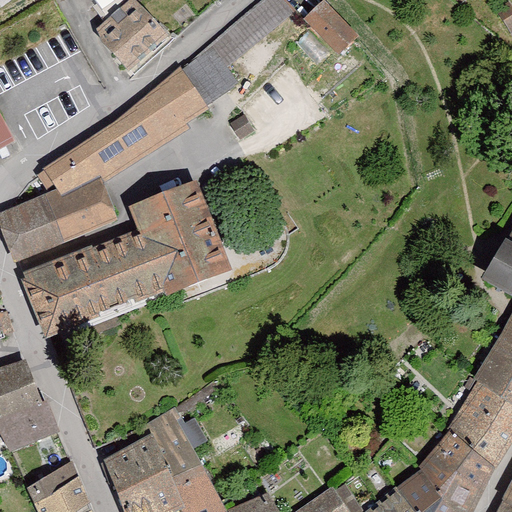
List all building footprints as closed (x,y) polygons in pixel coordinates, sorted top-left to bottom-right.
[(126,0),(93,0),(108,19),(99,30),(102,42),(133,72),(170,34),(139,5),(126,0)] [(287,0),(265,0),(188,57),(219,99),(241,82),(228,65),(298,14),(287,0)] [(342,60),(364,40),(328,0),(305,21),(342,60)] [(63,193),(3,220),(20,266),(124,225),(112,186),(213,110),(187,72),(123,127),(51,172),(63,193)] [(0,156),(19,145),(0,113),(0,156)] [(147,236),(32,280),(55,341),(176,295),(178,301),(241,276),(205,186),(138,213),(147,236)] [(511,261),(500,286),(511,291),(511,261)] [(2,295),(0,292),(0,338),(10,335),(2,295)] [(511,331),(483,382),(511,401),(511,331)] [(34,365),(0,376),(0,427),(4,427),(16,455),(65,436),(56,405),(49,406),(34,365)] [(511,455),(511,401),(483,382),(455,432),(508,462),(511,455)] [(175,415),(148,432),(154,442),(189,511),(231,511),(232,511),(203,449),(213,444),(198,422),(188,429),(175,415)] [(480,511),(508,462),(455,432),(430,470),(460,511),(480,511)] [(154,442),(113,465),(130,511),(188,511),(189,511),(154,442)] [(94,511),(76,466),(34,493),(41,509),(42,511),(94,511)] [(460,511),(430,470),(406,490),(421,511),(460,511)] [(421,511),(406,490),(383,511),(421,511)] [(353,511),(339,491),(307,511),(353,511)] [(511,511),(511,495),(503,511),(511,511)] [(284,511),(276,496),(240,511),(284,511)]
